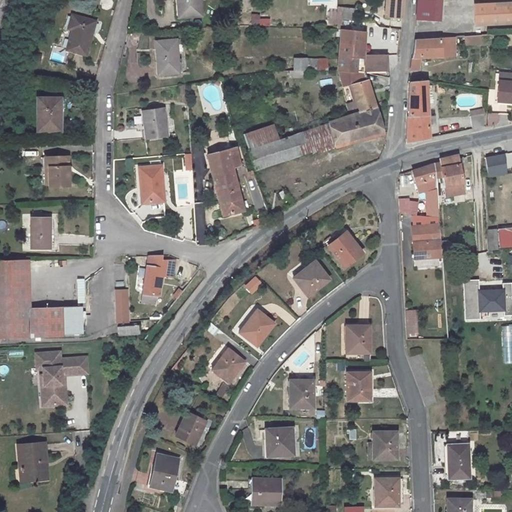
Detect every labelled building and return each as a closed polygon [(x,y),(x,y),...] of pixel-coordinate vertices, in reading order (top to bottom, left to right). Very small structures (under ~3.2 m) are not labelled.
[(173,0),(175,17),(198,16),(196,0),(173,0)] [(387,0),(386,17),(402,18),(403,0),(387,0)] [(417,0),(416,19),(435,20),(439,21),(440,0),(417,0)] [(511,24),(511,1),(471,3),(472,27),(511,24)] [(334,23),(341,24),(344,8),(337,7),(334,23)] [(259,24),(258,13),(249,14),(249,25),(259,24)] [(69,21),(67,33),(71,34),(67,55),(86,58),(93,25),(69,21)] [(362,60),(363,34),(342,32),(339,71),(344,72),(348,72),(366,74),(387,76),(388,60),(367,59),(367,60),(362,60)] [(462,36),(463,46),(480,45),(480,35),(462,36)] [(456,56),(455,37),(442,38),(442,40),(443,57),(456,56)] [(173,40),(154,41),(155,73),(176,73),(173,40)] [(443,57),(442,40),(414,41),(414,49),(411,69),(420,68),(422,58),(443,57)] [(327,71),(327,58),(292,57),(291,78),(302,78),(302,71),(327,71)] [(511,73),(497,71),(496,78),(511,80),(511,73)] [(348,72),(360,111),(376,107),(366,74),(348,72)] [(427,81),(410,82),(409,150),(431,145),(427,81)] [(511,82),(499,81),(497,102),(511,103),(511,82)] [(59,132),(59,99),(36,99),(36,132),(59,132)] [(328,123),(284,138),(249,150),(255,171),(335,144),(336,146),(383,133),(376,107),(360,111),(328,121),(328,123)] [(480,108),(470,110),(474,128),(484,126),(480,108)] [(168,111),(138,116),(140,134),(149,133),(150,142),(172,139),(168,111)] [(485,113),(486,125),(497,124),(497,113),(485,113)] [(229,147),(233,167),(240,165),(236,145),(229,147)] [(243,210),(233,167),(229,147),(207,152),(222,215),(243,210)] [(190,169),(189,154),(174,156),(175,170),(190,169)] [(434,163),(436,178),(436,182),(440,182),(440,177),(443,176),(444,186),(464,181),(459,154),(441,159),(441,161),(434,163)] [(502,154),(484,157),(486,176),(506,174),(502,154)] [(52,172),(53,191),(73,191),(71,161),(48,161),(48,173),(52,172)] [(413,170),(417,184),(419,192),(436,187),(436,182),(436,178),(434,163),(413,170)] [(148,192),(149,206),(169,204),(166,169),(143,171),(145,192),(148,192)] [(191,170),(173,171),(175,206),(193,205),(191,170)] [(398,214),(415,214),(415,200),(398,200),(398,214)] [(413,258),(441,257),(441,254),(437,217),(411,217),(413,258)] [(48,218),(29,219),(29,249),(49,249),(48,218)] [(491,250),(511,247),(511,232),(505,232),(504,229),(489,231),(491,250)] [(328,245),(345,267),(362,253),(345,231),(328,245)] [(154,303),(155,294),(158,295),(161,275),(172,276),(174,260),(162,259),(163,255),(148,256),(141,301),(154,303)] [(441,257),(413,258),(414,270),(440,268),(441,257)] [(0,262),(0,335),(83,333),(82,306),(28,308),(27,262),(0,262)] [(307,269),(294,279),(307,296),(328,279),(316,263),(312,266),(311,264),(306,268),(307,269)] [(77,303),(85,303),(84,278),(76,279),(77,303)] [(262,288),(255,287),(256,280),(244,278),(241,293),(260,296),(262,288)] [(477,281),(463,281),(464,322),(511,320),(510,282),(502,283),(502,288),(477,289),(477,281)] [(114,324),(128,324),(128,289),(113,289),(114,324)] [(417,335),(414,309),(402,311),(406,337),(417,335)] [(273,323),(257,310),(252,318),(251,318),(243,327),(246,329),(242,334),(256,346),(273,323)] [(204,330),(212,335),(216,329),(208,324),(204,330)] [(511,324),(502,325),(504,363),(511,362),(511,324)] [(139,325),(117,327),(117,335),(140,333),(139,325)] [(368,326),(347,326),(347,341),(346,341),(346,347),(349,347),(349,352),(368,353),(368,326)] [(61,349),(33,351),(35,372),(40,372),(41,383),(37,383),(39,409),(68,407),(66,377),(89,375),(87,355),(62,357),(61,349)] [(228,382),(244,362),(230,351),(227,355),(225,353),(218,361),(219,362),(213,370),(228,382)] [(347,373),(347,400),(369,400),(369,373),(347,373)] [(313,407),(313,380),(291,380),(291,396),(289,396),(289,402),(292,401),(293,407),(313,407)] [(215,394),(224,399),(230,388),(220,383),(215,394)] [(187,412),(175,435),(195,445),(206,421),(187,412)] [(269,455),(293,454),(291,427),(265,429),(266,439),(268,438),(269,455)] [(396,458),(395,431),(376,432),(376,437),(372,437),(372,441),(374,442),(375,458),(396,458)] [(18,445),(20,469),(23,469),(24,480),(38,479),(38,476),(47,475),(44,443),(18,445)] [(469,477),(468,443),(447,444),(448,478),(469,477)] [(154,475),(152,486),(176,491),(179,479),(174,478),(178,459),(156,454),(152,474),(154,475)] [(280,479),(252,478),(251,503),(279,504),(280,479)] [(375,483),(375,489),(376,489),(376,505),(398,504),(398,478),(378,478),(378,484),(375,483)] [(469,511),(470,499),(451,498),(451,504),(447,503),(447,509),(449,509),(448,511),(469,511)]
